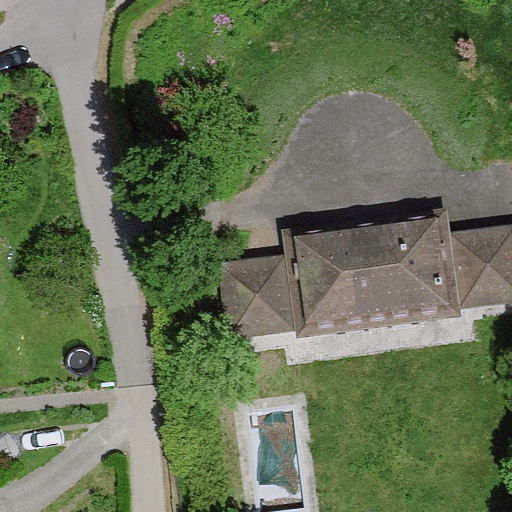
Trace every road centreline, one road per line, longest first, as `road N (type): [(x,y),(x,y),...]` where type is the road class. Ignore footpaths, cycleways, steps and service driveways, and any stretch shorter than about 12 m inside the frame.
road 1 (residential): [(80,0),(152,453),(151,511)]
road 2 (track): [(116,224),(446,176)]
